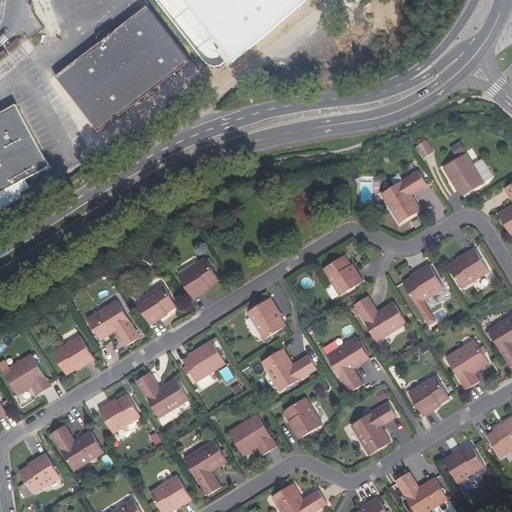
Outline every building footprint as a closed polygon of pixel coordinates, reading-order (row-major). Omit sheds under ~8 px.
[(143,0),(148,6),(191,61),(271,0),(143,0)] [(148,6),(113,33),(101,42),(56,76),(99,132),(191,61),(148,6)] [(97,37),(101,42),(113,33),(109,28),(97,37)] [(167,115),(158,101),(111,131),(120,145),(167,115)] [(0,193),(17,184),(50,167),(16,105),(0,113),(0,193)] [(453,153),(464,150),(461,142),(451,145),(453,153)] [(419,146),(409,151),(416,163),(426,158),(419,146)] [(459,159),(436,174),(443,186),(446,185),(452,195),(456,202),(477,189),(459,159)] [(413,216),(404,200),(419,190),(411,176),(374,199),(393,229),(413,216)] [(450,196),(452,195),(446,185),(443,186),(450,196)] [(505,243),(511,238),(511,188),(499,196),(509,212),(493,222),(505,243)] [(289,199),(304,223),(313,217),(299,193),(289,199)] [(458,264),(451,268),(442,274),(455,296),(483,279),(468,256),(457,262),(458,264)] [(177,274),(192,298),(203,291),(202,289),(209,285),(217,279),(204,257),(177,274)] [(352,277),(348,270),(342,259),(320,272),(336,300),(360,285),(354,275),(352,277)] [(413,280),(406,284),(398,290),(411,312),(438,295),(423,271),(412,278),(413,280)] [(134,300),(149,325),(160,318),(159,316),(166,311),(175,306),(161,284),(134,300)] [(116,299),(87,318),(100,339),(116,329),(126,345),(139,337),(116,299)] [(272,313),(274,312),(267,302),(244,316),(260,343),(282,329),(276,320),(272,313)] [(373,348),(403,330),(390,308),(374,318),(364,302),(350,311),(373,348)] [(437,321),(445,317),(441,310),(434,313),(437,321)] [(511,314),(489,329),(511,366),(511,365),(511,314)] [(53,351),(66,373),(76,367),(83,363),(84,365),(94,358),(80,335),(53,351)] [(199,354),(188,361),(181,365),(194,386),(224,368),(210,344),(197,352),(199,354)] [(350,375),(366,365),(353,345),(323,362),(346,399),(359,391),(350,375)] [(469,348),(456,356),(459,360),(472,352),(469,348)] [(187,358),(188,361),(199,354),(197,352),(187,358)] [(459,360),(456,356),(441,366),(460,398),(474,389),(469,381),(484,372),(472,352),(459,360)] [(50,385),(31,353),(15,363),(17,366),(4,374),(17,394),(32,385),(37,394),(50,385)] [(275,396),(312,374),(303,360),(288,369),(278,353),(257,366),(275,396)] [(4,374),(17,366),(15,363),(3,370),(4,374)] [(157,421),(187,402),(174,381),(159,391),(149,375),(135,384),(157,421)] [(232,387),(236,394),(243,390),(240,383),(232,387)] [(405,400),(419,423),(431,416),(430,415),(436,411),(445,405),(432,383),(405,400)] [(110,407),(109,405),(98,412),(113,436),(140,419),(126,397),(117,403),(110,407)] [(302,402),(280,415),(286,424),(290,431),(288,432),(295,443),(319,429),(302,402)] [(367,463),(388,450),(378,434),(394,424),(385,410),(348,433),(367,463)] [(275,451),(255,419),(240,428),(242,432),(229,440),(241,460),(256,451),(261,460),(275,451)] [(498,433),(488,439),(481,443),(494,464),(511,452),(511,426),(510,423),(497,431),(498,433)] [(74,471),(104,453),(91,432),(76,442),(66,427),(52,435),(74,471)] [(227,436),(229,440),(242,432),(240,428),(227,436)] [(487,437),(488,439),(498,433),(497,431),(487,437)] [(156,445),(162,441),(158,432),(151,435),(156,445)] [(210,475),(226,465),(213,444),(183,462),(206,499),(220,490),(210,475)] [(450,461),(449,459),(438,466),(453,490),(480,474),(466,451),(457,457),(450,461)] [(36,463),(30,467),(21,473),(34,495),(62,478),(47,454),(35,462),(36,463)] [(104,464),(111,465),(112,457),(104,456),(104,464)] [(406,511),(433,511),(444,506),(430,484),(415,494),(405,478),(391,486),(406,511)] [(149,495),(159,511),(171,511),(172,511),(179,507),(180,509),(191,502),(177,479),(149,495)] [(26,483),(19,486),(25,498),(32,495),(26,483)] [(292,488),(271,501),(277,511),(319,511),(324,510),(315,496),(302,504),(292,488)] [(130,493),(100,511),(110,511),(134,499),(130,493)] [(140,511),(133,501),(115,511),(140,511)] [(365,511),(363,511),(381,511),(375,502),(364,508),(365,511)]
